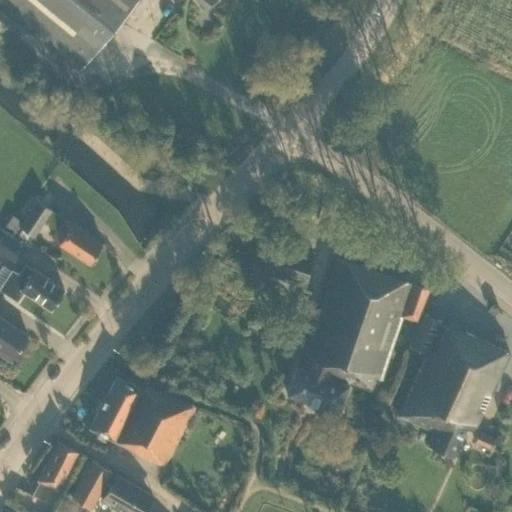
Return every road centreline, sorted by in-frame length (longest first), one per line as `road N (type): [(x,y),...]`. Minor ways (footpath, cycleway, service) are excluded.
road 1 (tertiary): [(0,475),(94,343),(290,128)]
road 2 (unclassified): [(511,297),(290,128)]
road 3 (tertiary): [(290,128),(328,89),(388,0)]
